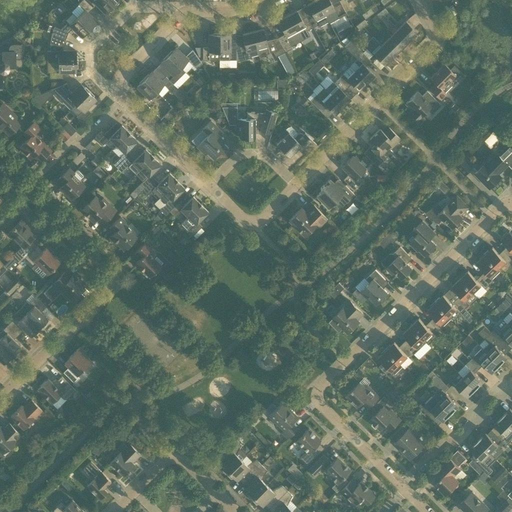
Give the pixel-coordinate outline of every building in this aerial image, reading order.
[(77,17),(89,30),(97,22),(88,13),(92,9),(83,0),(82,0),(78,4),(84,10),(77,17)] [(105,14),(113,6),(106,0),(83,0),(92,9),(96,4),(105,14)] [(312,14),(307,16),(313,28),(327,20),(316,0),(315,0),(307,5),(312,14)] [(331,4),(329,0),(316,0),(327,20),(328,21),(345,12),(339,0),(331,4)] [(307,31),(313,28),(307,16),(301,19),(297,11),(287,16),(299,38),(309,33),(307,31)] [(285,34),(277,38),(285,52),(293,48),(290,43),(299,38),(287,16),(277,21),(285,34)] [(77,17),(69,25),(67,23),(60,30),(54,27),(51,34),(65,39),(68,33),(72,28),(82,37),(89,30),(77,17)] [(397,29),(409,40),(417,32),(406,21),(397,29)] [(263,29),(252,32),(258,52),(259,56),(273,52),(276,57),(285,52),(277,38),(266,41),(263,29)] [(409,40),(397,29),(389,37),(401,49),(404,45),(404,46),(405,45),(404,45),(409,40)] [(245,44),(236,47),(236,60),(236,62),(251,58),(253,55),(252,53),(258,52),(252,32),(242,34),(245,44)] [(47,51),(47,62),(76,61),(76,51),(63,51),(63,45),(65,39),(51,34),(50,45),(50,51),(47,51)] [(219,60),(219,34),(208,34),(208,47),(202,47),(202,60),(219,60)] [(229,60),(236,60),(236,47),(230,47),(230,34),(219,34),(219,60),(229,60)] [(392,57),(381,45),(372,37),(363,46),(372,55),(373,54),(384,65),(392,57)] [(401,49),(389,37),(381,45),(392,57),(397,52),(397,53),(398,52),(401,49)] [(358,66),(354,70),(366,83),(374,75),(365,66),(371,61),(357,46),(351,52),(358,59),(355,62),(358,66)] [(176,48),(168,55),(181,68),(188,60),(196,69),(201,63),(192,50),(185,57),(176,48)] [(0,86),(2,87),(2,72),(4,72),(6,71),(7,70),(8,69),(8,67),(15,67),(15,52),(1,52),(1,54),(0,53),(0,86)] [(181,68),(168,55),(160,63),(170,72),(165,76),(173,84),(185,72),(181,68)] [(76,72),(76,61),(47,62),(47,72),(50,72),(50,78),(63,78),(63,72),(76,72)] [(448,82),(451,85),(455,85),(464,76),(454,66),(450,70),(444,64),(430,78),(435,83),(429,89),(440,100),(446,94),(441,89),(448,82)] [(366,83),(354,70),(350,67),(338,78),(347,88),(352,83),(359,90),(366,83)] [(152,71),(144,79),(157,92),(164,85),(169,90),(174,85),(173,84),(165,76),(161,80),(152,71)] [(200,77),(195,81),(200,86),(205,82),(200,77)] [(325,89),(343,107),(350,99),(343,92),(347,88),(338,78),(334,83),(333,81),(325,89)] [(146,96),(143,100),(148,104),(151,101),(149,99),(157,92),(144,79),(137,87),(146,96)] [(288,79),(277,79),(277,88),(285,88),(288,79)] [(81,84),(72,93),(68,89),(66,83),(51,90),(70,110),(76,104),(88,92),(81,84)] [(328,107),(333,112),(335,114),(343,107),(325,89),(317,96),(317,95),(310,101),(322,113),(328,107)] [(257,99),(273,98),(273,90),(257,90),(257,99)] [(425,117),(434,108),(434,109),(439,104),(427,91),(421,96),(417,92),(405,103),(411,109),(405,115),(416,127),(426,117),(425,117)] [(88,92),(76,104),(82,111),(76,117),(81,122),(90,113),(87,109),(96,100),(88,92)] [(303,96),(298,101),(305,108),(310,103),(303,96)] [(0,126),(9,135),(21,123),(15,118),(16,117),(2,103),(0,105),(0,126)] [(172,107),(171,109),(163,116),(168,121),(177,112),(172,107)] [(236,119),(236,130),(240,130),(240,138),(243,138),(243,141),(252,141),(252,138),(255,138),(255,130),(259,130),(259,131),(269,134),(276,112),(266,109),(265,113),(255,113),(255,112),(247,112),(247,118),(240,118),(240,119),(236,119)] [(19,147),(30,158),(30,159),(34,155),(40,162),(51,151),(33,133),(40,127),(34,121),(22,133),(27,139),(19,147)] [(223,143),(228,138),(211,121),(202,129),(208,135),(206,136),(208,138),(203,143),(201,141),(196,146),(205,155),(207,153),(213,159),(221,151),(222,153),(228,148),(223,143)] [(68,123),(63,128),(70,135),(75,130),(68,123)] [(121,125),(120,127),(111,136),(107,131),(104,134),(101,131),(95,137),(103,145),(109,138),(117,146),(129,133),(121,125)] [(370,160),(377,166),(383,160),(379,156),(388,147),(389,149),(400,138),(389,127),(383,132),(380,129),(369,139),(375,145),(371,148),(370,148),(365,154),(364,153),(364,154),(370,160)] [(305,155),(316,144),(305,133),(303,135),(302,133),(298,133),(294,138),(285,128),(278,136),(281,139),(276,144),(288,156),(297,148),(305,155)] [(64,129),(57,135),(64,142),(70,136),(64,129)] [(113,164),(117,168),(131,155),(126,151),(137,140),(129,133),(117,146),(124,153),(113,164)] [(135,159),(131,155),(117,168),(122,173),(128,167),(135,174),(153,156),(145,149),(135,159)] [(499,174),(508,165),(497,154),(488,163),(486,162),(475,174),(489,189),(501,177),(499,174)] [(141,183),(145,188),(154,179),(150,174),(161,164),(153,156),(135,174),(143,181),(141,183)] [(365,169),(357,161),(352,156),(342,167),(349,174),(343,179),(353,190),(360,184),(358,182),(361,180),(357,176),(365,169)] [(100,162),(95,157),(91,161),(96,166),(100,162)] [(473,167),(465,158),(464,157),(455,166),(465,175),(473,167)] [(78,170),(75,173),(69,168),(57,180),(62,185),(59,187),(65,193),(65,195),(68,198),(70,198),(71,199),(84,186),(79,181),(84,176),(78,170)] [(157,186),(164,193),(177,180),(169,173),(159,183),(154,179),(145,188),(141,192),(146,197),(157,186)] [(159,198),(165,204),(160,210),(165,215),(169,212),(178,203),(174,198),(184,188),(177,180),(164,193),(159,198)] [(441,180),(436,185),(445,194),(450,189),(441,180)] [(331,181),(326,187),(324,185),(320,189),(322,190),(316,196),(328,208),(340,196),(346,202),(354,195),(345,185),(340,190),(331,181)] [(128,194),(123,199),(127,203),(132,198),(128,194)] [(468,207),(468,208),(469,207),(457,195),(443,209),(439,205),(427,213),(439,222),(440,220),(447,225),(448,224),(452,228),(455,225),(456,226),(461,222),(460,221),(463,218),(460,215),(468,207)] [(87,204),(81,209),(90,218),(88,219),(89,220),(90,218),(93,221),(97,217),(103,223),(116,211),(103,198),(100,201),(95,196),(89,201),(89,204),(87,204)] [(182,211),(188,217),(200,204),(193,196),(182,207),(178,203),(169,212),(175,217),(182,211)] [(139,206),(134,201),(129,205),(133,211),(139,206)] [(181,224),(188,231),(193,236),(202,227),(198,222),(208,212),(200,204),(188,217),(181,224)] [(306,212),(302,208),(301,207),(288,220),(304,236),(316,224),(319,227),(327,219),(313,205),(306,212)] [(138,236),(128,226),(124,223),(125,222),(120,217),(108,228),(113,233),(109,237),(117,245),(118,244),(124,250),(126,248),(127,249),(130,246),(130,244),(138,236)] [(18,264),(25,257),(36,246),(30,241),(35,236),(26,228),(27,226),(21,220),(14,226),(12,225),(8,230),(9,231),(8,232),(22,246),(11,257),(18,264)] [(435,233),(433,231),(423,221),(412,232),(416,236),(409,243),(418,251),(419,249),(425,256),(436,245),(430,239),(435,233)] [(386,236),(391,241),(393,243),(398,238),(391,231),(386,236)] [(511,233),(509,231),(507,233),(506,232),(502,236),(503,237),(501,239),(508,246),(503,251),(511,259),(511,233)] [(156,251),(152,248),(146,241),(134,253),(140,259),(135,263),(143,271),(143,273),(146,277),(148,276),(149,277),(155,272),(157,272),(160,269),(160,267),(162,265),(154,257),(156,255),(156,251)] [(37,245),(36,246),(25,257),(33,266),(36,263),(47,274),(60,262),(50,252),(52,251),(47,246),(42,251),(37,245)] [(382,264),(386,268),(392,275),(395,272),(402,279),(413,269),(405,261),(409,256),(412,259),(412,258),(400,247),(393,254),(389,254),(382,261),(382,264)] [(484,254),(498,269),(506,261),(508,264),(511,259),(503,251),(499,254),(493,247),(489,251),(488,250),(484,254)] [(498,269),(484,254),(479,259),(480,259),(476,263),(485,272),(481,276),(490,285),(494,281),(492,279),(500,271),(498,269)] [(0,277),(8,269),(0,261),(0,277)] [(380,285),(385,280),(375,270),(366,279),(369,283),(360,292),(357,289),(352,293),(358,300),(363,295),(368,300),(370,298),(377,305),(388,293),(380,285)] [(79,295),(77,293),(84,285),(78,279),(81,277),(75,272),(71,276),(65,271),(52,284),(58,290),(60,288),(71,299),(73,301),(79,295)] [(468,271),(460,279),(474,293),(481,285),(485,289),(490,285),(481,276),(477,280),(468,271)] [(474,293),(460,279),(452,286),(461,295),(456,300),(465,309),(470,304),(466,300),(474,293)] [(338,283),(335,287),(340,292),(344,288),(339,282),(338,283)] [(13,290),(8,285),(4,289),(9,294),(13,290)] [(465,309),(456,300),(452,304),(443,295),(440,298),(439,297),(435,302),(451,319),(453,320),(454,319),(456,319),(460,315),(459,313),(460,313),(461,313),(465,309)] [(36,297),(29,303),(27,301),(20,308),(39,328),(41,326),(44,326),(46,324),(46,321),(48,319),(41,312),(46,307),(36,297)] [(505,298),(494,308),(499,314),(510,304),(505,298)] [(360,321),(358,319),(363,314),(350,301),(345,307),(344,306),(333,318),(329,322),(339,332),(343,328),(348,333),(360,321)] [(491,301),(487,305),(491,309),(495,305),(491,301)] [(430,321),(439,331),(451,319),(435,302),(430,306),(431,307),(427,310),(434,317),(430,321)] [(13,315),(15,317),(8,324),(19,334),(24,329),(31,336),(33,335),(35,334),(36,334),(37,333),(38,332),(38,330),(38,329),(39,328),(20,308),(13,315)] [(427,342),(425,340),(432,333),(435,335),(437,338),(442,334),(439,331),(430,321),(426,326),(419,318),(411,326),(427,342)] [(498,348),(502,344),(492,333),(491,333),(481,323),(477,327),(481,331),(479,333),(489,344),(484,349),(500,365),(508,357),(498,348)] [(0,339),(0,342),(12,355),(14,353),(16,353),(17,353),(19,351),(19,349),(19,348),(21,346),(14,339),(19,334),(8,324),(0,332),(0,334),(2,337),(0,339)] [(511,344),(511,329),(507,324),(500,331),(497,327),(492,333),(502,344),(504,345),(508,341),(511,344)] [(405,345),(414,354),(427,342),(411,326),(403,334),(410,341),(405,345)] [(0,359),(4,363),(5,362),(6,362),(8,362),(8,361),(10,360),(10,359),(11,357),(11,356),(12,355),(0,342),(0,359)] [(401,349),(394,342),(391,345),(390,345),(386,349),(400,364),(408,356),(410,358),(414,354),(405,345),(401,349)] [(82,371),(83,371),(92,362),(85,354),(86,352),(80,346),(69,357),(70,358),(64,363),(70,369),(65,374),(74,383),(79,378),(77,376),(82,371)] [(479,369),(483,365),(492,373),(500,365),(484,349),(483,348),(470,360),(479,369)] [(402,366),(400,364),(386,349),(381,353),(382,354),(378,357),(385,364),(381,369),(390,378),(402,366)] [(471,370),(463,377),(475,389),(483,382),(475,373),(479,369),(470,360),(466,365),(471,370)] [(449,388),(446,385),(433,371),(429,375),(432,379),(432,385),(437,389),(439,389),(442,392),(445,392),(449,388)] [(48,379),(38,388),(38,389),(52,403),(59,395),(63,399),(67,399),(76,390),(61,376),(57,381),(55,379),(51,382),(48,379)] [(467,397),(475,389),(463,377),(455,385),(467,397)] [(365,387),(360,382),(359,383),(356,383),(353,386),(353,388),(346,395),(354,404),(353,405),(354,405),(355,404),(358,407),(363,402),(369,409),(380,397),(368,385),(365,387)] [(439,393),(435,397),(434,397),(451,414),(459,406),(447,394),(443,397),(439,393)] [(78,397),(78,401),(81,405),(87,399),(81,394),(78,397)] [(380,430),(385,425),(390,431),(401,420),(390,409),(389,411),(384,406),(386,405),(387,400),(384,396),(372,408),(377,412),(370,419),(373,422),(372,425),(375,428),(378,427),(380,430)] [(443,422),(451,414),(434,397),(435,397),(434,396),(425,404),(426,404),(424,406),(421,403),(419,406),(430,417),(434,413),(443,422)] [(24,408),(21,405),(11,416),(23,429),(42,410),(32,400),(24,408)] [(297,417),(296,416),(282,402),(269,416),(284,430),(282,432),(288,438),(297,429),(292,423),(297,417)] [(409,406),(402,412),(409,419),(415,413),(409,406)] [(511,410),(510,408),(502,416),(511,426),(511,410)] [(502,432),(498,436),(506,445),(511,439),(511,426),(502,416),(494,424),(502,432)] [(0,426),(0,452),(2,454),(9,447),(11,447),(15,444),(15,441),(15,440),(20,434),(9,423),(3,429),(0,426)] [(314,448),(318,443),(321,441),(308,428),(296,440),(306,451),(300,457),(307,464),(319,453),(314,448)] [(425,444),(419,438),(409,428),(395,442),(402,449),(405,451),(403,452),(410,459),(415,454),(417,455),(420,452),(419,450),(425,444)] [(506,445),(498,436),(494,441),(486,433),(478,441),(490,453),(498,445),(504,451),(508,447),(506,445)] [(222,470),(226,474),(241,460),(236,454),(241,444),(236,439),(218,458),(222,462),(220,464),(223,468),(222,470)] [(482,461),(490,453),(478,441),(470,449),(482,461)] [(132,462),(140,454),(129,444),(110,462),(123,476),(134,465),(132,462)] [(459,485),(457,484),(459,482),(454,476),(461,469),(458,466),(466,458),(458,450),(435,472),(440,478),(435,484),(446,495),(453,488),(455,489),(459,485)] [(329,460),(323,454),(308,469),(314,475),(329,460)] [(350,470),(342,462),(337,457),(324,470),(336,482),(331,487),(336,492),(340,488),(347,481),(343,477),(350,470)] [(239,479),(243,483),(261,465),(256,459),(247,465),(241,460),(226,474),(230,478),(233,478),(237,481),(239,479)] [(91,461),(83,469),(93,479),(86,486),(100,499),(107,492),(103,488),(111,481),(91,461)] [(492,470),(484,462),(479,467),(487,475),(492,470)] [(291,463),(286,469),(290,472),(285,477),(293,484),(302,473),(291,463)] [(248,496),(252,500),(266,485),(261,480),(267,470),(261,465),(243,483),(247,487),(245,490),(248,493),(248,496)] [(0,478),(5,481),(10,476),(2,469),(0,466),(0,478)] [(497,472),(491,478),(497,483),(503,477),(497,472)] [(339,492),(342,494),(353,505),(361,497),(367,503),(375,495),(374,494),(374,490),(370,490),(361,481),(357,485),(351,480),(339,492)] [(264,505),(268,509),(287,490),(281,485),(272,490),(266,485),(252,500),(256,504),(259,503),(262,507),(264,505)] [(290,511),(292,510),(286,505),(292,495),(287,490),(268,509),(271,511),(290,511)] [(466,509),(468,511),(485,511),(489,509),(472,492),(459,505),(464,511),(466,509)] [(61,503),(53,510),(54,511),(84,511),(72,500),(65,507),(61,503)] [(506,500),(494,511),(506,511),(511,506),(506,501),(506,500)]
